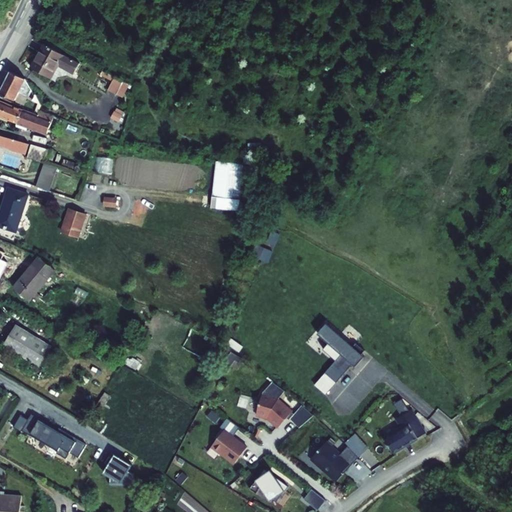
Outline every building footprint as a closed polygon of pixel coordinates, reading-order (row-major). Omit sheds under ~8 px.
[(78,68),(42,47),(28,71),(48,83),(56,69),(72,78),(78,68)] [(72,78),(56,69),(48,83),(53,85),(56,80),(66,78),(71,80),(72,78)] [(24,78),(16,74),(10,72),(0,93),(0,95),(14,103),(18,94),(39,104),(24,78)] [(113,80),(101,73),(98,79),(110,85),(113,80)] [(122,84),(113,79),(113,80),(110,85),(106,93),(115,97),(122,84)] [(127,87),(122,84),(115,97),(120,100),(127,87)] [(0,118),(17,125),(21,111),(0,102),(0,118)] [(114,117),(121,120),(124,110),(118,108),(114,117)] [(39,112),(37,117),(21,111),(17,125),(28,130),(46,137),(50,128),(53,118),(39,112)] [(0,149),(24,156),(28,145),(0,137),(0,149)] [(46,151),(30,146),(25,160),(41,166),(46,151)] [(6,152),(3,162),(18,166),(21,157),(6,152)] [(112,172),(114,157),(99,155),(97,170),(112,172)] [(216,160),(213,207),(242,209),(244,161),(216,160)] [(55,170),(41,166),(34,188),(48,192),(55,170)] [(0,230),(14,235),(27,197),(6,190),(0,209),(0,230)] [(89,218),(70,211),(61,236),(79,243),(89,218)] [(60,268),(50,263),(41,259),(16,290),(31,302),(60,268)] [(349,347),(322,324),(314,334),(325,343),(320,350),(332,360),(321,373),(333,383),(349,364),(358,354),(361,350),(352,343),(349,347)] [(20,353),(31,336),(16,327),(6,344),(20,353)] [(39,364),(49,347),(31,336),(20,353),(39,364)] [(358,354),(349,364),(352,367),(361,356),(358,354)] [(333,383),(321,373),(311,385),(323,395),(333,383)] [(284,392),(275,384),(261,399),(259,399),(254,419),(263,422),(263,421),(266,421),(270,425),(269,426),(275,432),(284,422),(289,416),(275,403),(284,392)] [(313,417),(301,407),(292,418),(287,423),(297,431),(313,417)] [(414,423),(407,412),(398,418),(405,429),(414,423)] [(23,430),(31,435),(59,452),(58,453),(67,459),(68,457),(71,453),(79,458),(85,447),(86,445),(78,440),(77,442),(40,420),(40,419),(32,414),(29,420),(21,416),(15,427),(22,432),(23,430)] [(391,422),(398,433),(380,445),(388,457),(422,435),(414,423),(405,429),(398,418),(391,422)] [(246,452),(223,434),(210,451),(219,459),(220,457),(233,468),(246,452)] [(338,456),(324,443),(310,459),(335,482),(342,474),(341,473),(355,457),(346,448),(338,456)] [(133,465),(116,455),(114,458),(110,456),(106,463),(110,466),(106,474),(111,476),(111,484),(135,484),(135,475),(130,471),(133,465)] [(286,491),(263,473),(248,493),(255,497),(260,492),(267,498),(266,500),(274,506),(286,491)] [(320,511),(325,505),(311,494),(303,504),(312,511),(320,511)] [(0,511),(22,511),(23,500),(0,498),(0,511)]
